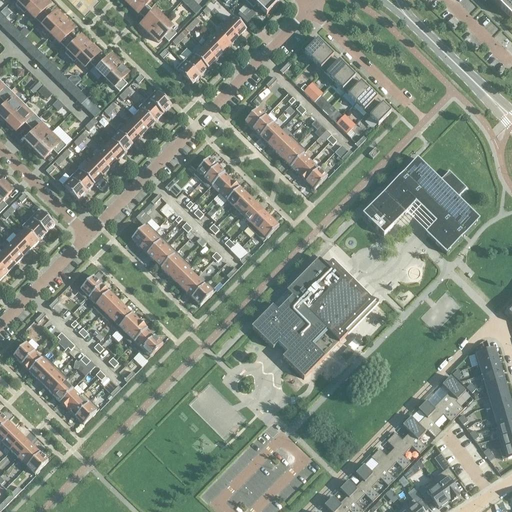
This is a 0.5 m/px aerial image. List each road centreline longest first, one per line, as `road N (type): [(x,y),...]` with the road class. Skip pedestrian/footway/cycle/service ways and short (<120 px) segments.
road 1 (residential): [(312,11),(88,236)]
road 2 (residential): [(308,511),(490,328),(504,333),(511,354)]
road 3 (secondary): [(511,121),(412,22)]
road 4 (residential): [(410,106),(312,11)]
road 5 (residential): [(88,236),(0,328)]
road 6 (residential): [(0,149),(88,236)]
